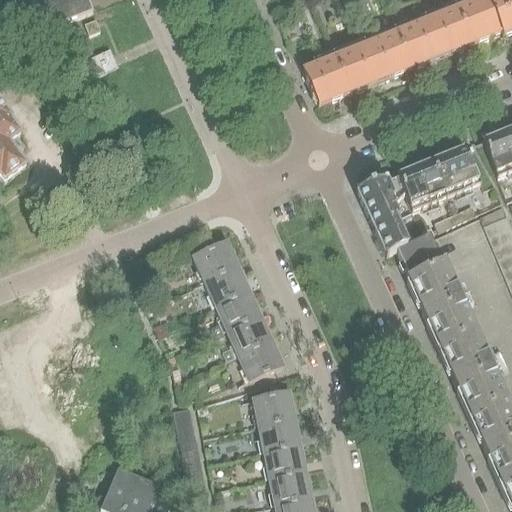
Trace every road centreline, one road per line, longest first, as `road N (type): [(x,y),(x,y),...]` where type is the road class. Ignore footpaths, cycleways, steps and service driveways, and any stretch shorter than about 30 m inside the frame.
road 1 (residential): [(477,511),(319,162)]
road 2 (residential): [(242,195),(332,402),(354,511)]
road 3 (residential): [(0,296),(242,195)]
road 4 (residential): [(153,0),(242,195)]
road 5 (residential): [(319,162),(511,84)]
road 6 (residential): [(319,162),(245,0)]
